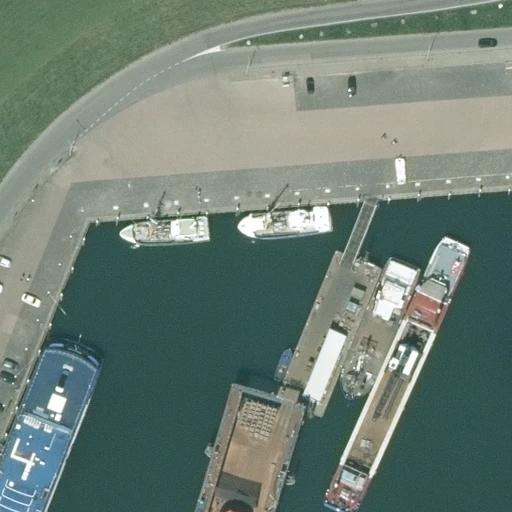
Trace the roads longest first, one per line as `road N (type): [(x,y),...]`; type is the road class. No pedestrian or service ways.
road 1 (unclassified): [(511,39),(157,65)]
road 2 (unclassified): [(157,65),(255,28),(450,0)]
road 3 (unclassified): [(0,209),(59,135),(157,65)]
